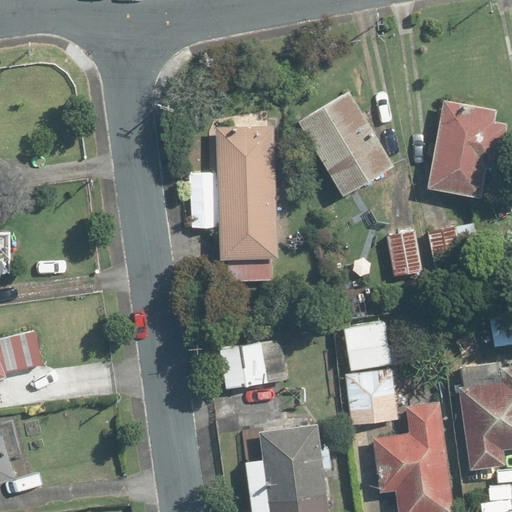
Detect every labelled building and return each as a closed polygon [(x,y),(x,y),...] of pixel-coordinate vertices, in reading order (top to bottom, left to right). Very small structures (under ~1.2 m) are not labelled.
[(356,87),(304,118),(349,193),(400,162),(356,87)] [(499,117),(501,105),(448,97),(434,184),(487,192),(492,162),(505,164),(511,119),(499,117)] [(280,121),(210,123),(211,148),(222,148),(225,254),(283,252),(280,121)] [(476,217),(431,226),(441,275),(485,267),(476,217)] [(420,228),(391,232),(397,272),(426,268),(420,228)] [(0,274),(13,262),(12,229),(0,229),(0,274)] [(277,269),(229,270),(229,280),(277,279),(277,269)] [(511,299),(492,303),(498,343),(511,340),(511,299)] [(391,321),(347,326),(352,368),(396,363),(391,321)] [(0,338),(0,379),(48,361),(34,326),(0,338)] [(285,337),(224,345),(230,385),(291,377),(285,337)] [(394,368),(348,373),(353,421),(399,416),(394,368)] [(511,446),(511,378),(464,384),(473,467),(511,462),(509,447),(511,446)] [(416,430),(378,434),(384,489),(401,487),(403,511),(436,511),(458,510),(446,397),(412,401),(416,430)] [(322,420),(265,428),(269,455),(255,457),(251,465),(253,478),(259,485),(263,511),(334,511),(328,464),(338,462),(335,444),(325,445),(322,420)] [(0,479),(19,475),(7,430),(0,431),(0,479)]
